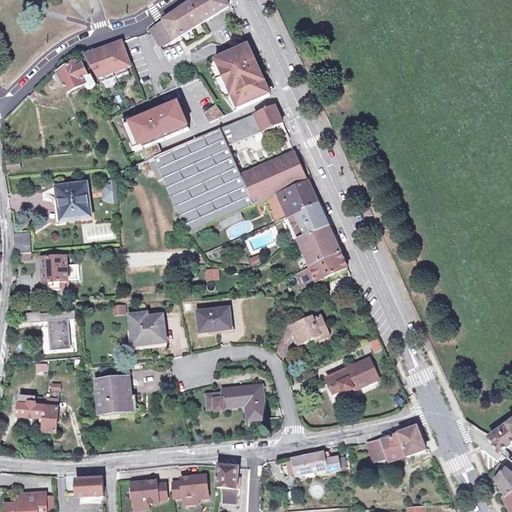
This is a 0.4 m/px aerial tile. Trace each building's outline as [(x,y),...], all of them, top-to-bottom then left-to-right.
[(194,0),(191,3),(203,23),(229,7),(225,0),(194,0)] [(161,21),(173,41),(203,23),(191,3),(178,11),(161,21)] [(173,41),(161,21),(150,29),(159,47),(167,46),(173,41)] [(111,46),(104,50),(113,75),(114,76),(127,70),(127,68),(130,67),(121,42),(116,45),(117,47),(112,49),(111,46)] [(233,112),(269,97),(256,69),(253,71),(249,59),(244,48),(206,65),(218,91),(221,96),(233,112)] [(91,55),(85,58),(99,82),(114,76),(113,75),(104,50),(96,53),(97,55),(92,57),(91,55)] [(61,80),(68,94),(84,85),(87,91),(96,87),(91,76),(88,78),(82,66),(78,68),(76,63),(57,73),(61,80)] [(143,149),(157,143),(188,130),(176,101),(164,106),(130,120),(143,149)] [(216,104),(204,111),(209,122),(224,116),(216,104)] [(281,121),(273,106),(252,115),(260,132),(281,123),(281,121)] [(252,115),(221,129),(229,146),(260,132),(252,115)] [(161,155),(154,158),(163,177),(164,179),(165,183),(189,236),(255,206),(242,176),(229,146),(221,129),(161,155)] [(157,143),(143,149),(139,151),(144,162),(149,160),(154,158),(161,155),(157,143)] [(308,182),(295,153),(242,176),(255,206),(265,202),(275,197),(308,182)] [(163,177),(154,158),(149,160),(157,179),(159,179),(163,177)] [(15,159),(1,160),(3,170),(16,169),(15,159)] [(112,182),(104,185),(105,198),(114,201),(119,201),(117,182),(112,182)] [(275,197),(286,220),(289,219),(319,205),(315,198),(308,182),(275,197)] [(62,201),(65,221),(91,218),(87,183),(56,187),(58,201),(62,201)] [(286,220),(275,197),(265,202),(276,225),(286,220)] [(323,216),(319,205),(289,219),(299,240),(328,227),(323,216)] [(338,248),(328,227),(299,240),(311,267),(312,268),(341,255),(338,248)] [(14,245),(14,255),(31,254),(30,244),(14,245)] [(31,254),(14,255),(13,263),(31,262),(31,254)] [(119,254),(111,255),(112,263),(118,262),(118,258),(122,258),(122,254),(119,254)] [(312,268),(311,267),(305,270),(312,285),(319,282),(319,283),(347,269),(341,255),(312,268)] [(69,279),(70,279),(70,274),(68,274),(68,271),(70,270),(70,267),(67,267),(67,258),(42,260),(44,283),(49,282),(50,291),(61,291),(61,282),(69,281),(69,279)] [(113,304),(113,314),(123,315),(123,305),(113,304)] [(201,330),(218,328),(218,330),(232,329),(230,309),(199,312),(201,330)] [(41,314),(41,323),(50,322),(52,351),(70,349),(68,320),(76,320),(75,311),(41,314)] [(41,323),(41,314),(41,312),(26,313),(27,324),(41,323)] [(131,317),(134,342),(144,341),(144,345),(166,342),(163,319),(149,321),(148,315),(131,317)] [(312,318),(290,327),(298,345),(318,337),(320,341),(331,336),(322,317),(313,320),(312,318)] [(379,339),(370,342),(373,353),(382,350),(379,339)] [(369,360),(326,379),(332,394),(341,390),(343,394),(352,390),(353,391),(378,380),(369,360)] [(129,378),(98,381),(102,413),(132,410),(129,378)] [(224,407),(246,405),(250,404),(251,419),(265,418),(262,384),(222,389),(223,392),(207,394),(208,408),(215,407),(215,410),(224,410),(224,407)] [(44,431),(54,432),(55,408),(54,408),(46,407),(47,398),(36,398),(36,403),(30,403),(30,405),(21,405),(20,417),(37,418),(41,418),(40,427),(40,431),(44,431)] [(54,399),(47,398),(46,407),(54,408),(54,399)] [(511,421),(511,422),(491,436),(503,451),(511,445),(511,421)] [(383,439),(388,456),(390,463),(427,451),(420,434),(417,428),(383,439)] [(373,460),(388,456),(383,439),(369,442),(373,460)] [(345,456),(331,459),(326,460),(325,453),(294,459),(297,475),(297,477),(325,471),(326,474),(348,469),(345,456)] [(297,475),(294,459),(280,462),(282,472),(285,477),(297,475)] [(238,489),(239,480),(240,468),(219,465),(219,481),(219,486),(223,486),(238,489)] [(495,476),(501,487),(511,481),(511,474),(501,465),(495,476)] [(183,481),(185,496),(195,495),(199,498),(210,497),(207,475),(195,476),(183,477),(183,481)] [(79,491),(79,479),(79,478),(67,478),(67,491),(79,491)] [(79,479),(79,491),(79,496),(103,495),(103,479),(91,479),(79,479)] [(160,499),(158,484),(158,480),(151,481),(133,483),(135,502),(146,501),(150,503),(160,503),(160,499)] [(185,496),(183,481),(174,482),(176,497),(185,496)] [(511,493),(511,481),(501,487),(503,490),(507,497),(511,493)] [(158,484),(160,499),(168,498),(167,483),(158,484)] [(238,489),(223,486),(224,501),(237,502),(238,489)] [(8,503),(8,511),(37,511),(37,510),(46,510),(45,491),(26,493),(27,502),(20,503),(8,503)] [(195,495),(185,496),(186,504),(199,503),(199,498),(195,495)] [(146,501),(135,502),(136,510),(150,508),(150,503),(146,501)]
